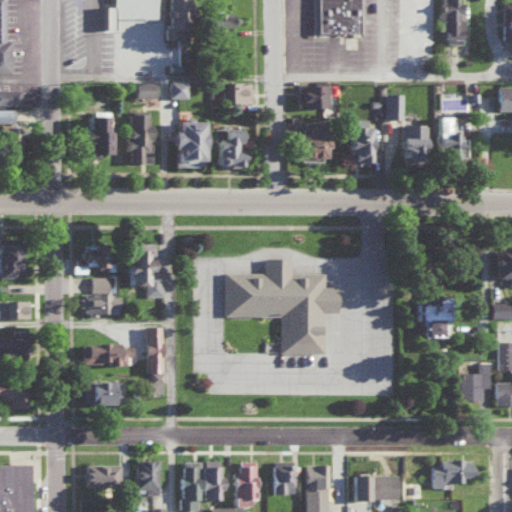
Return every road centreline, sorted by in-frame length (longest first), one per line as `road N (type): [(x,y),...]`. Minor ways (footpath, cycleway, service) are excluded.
road 1 (residential): [(511,432),(0,438)]
road 2 (residential): [(0,198),(511,200)]
road 3 (tertiary): [(65,511),(53,199)]
road 4 (residential): [(287,199),(282,0)]
road 5 (tertiary): [(53,199),(49,0)]
